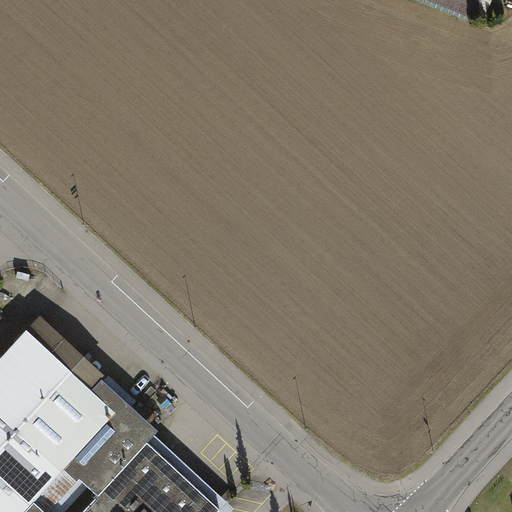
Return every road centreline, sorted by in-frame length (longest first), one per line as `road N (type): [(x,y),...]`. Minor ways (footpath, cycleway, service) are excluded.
road 1 (tertiary): [(342,511),(0,192)]
road 2 (secondary): [(511,415),(420,511)]
